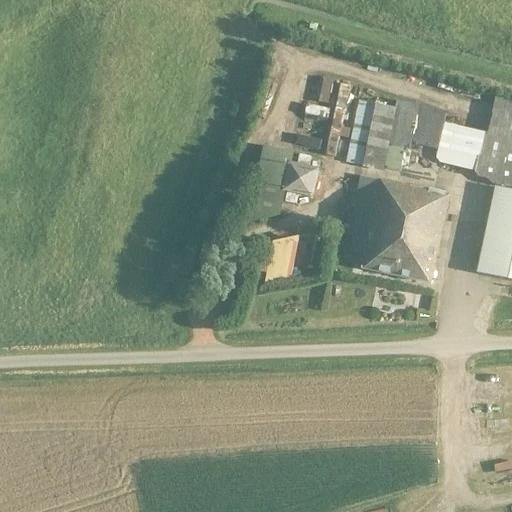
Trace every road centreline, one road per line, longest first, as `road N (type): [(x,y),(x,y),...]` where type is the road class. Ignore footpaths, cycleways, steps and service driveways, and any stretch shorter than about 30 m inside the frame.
road 1 (unclassified): [(511,344),(0,363)]
road 2 (track): [(456,502),(448,347)]
